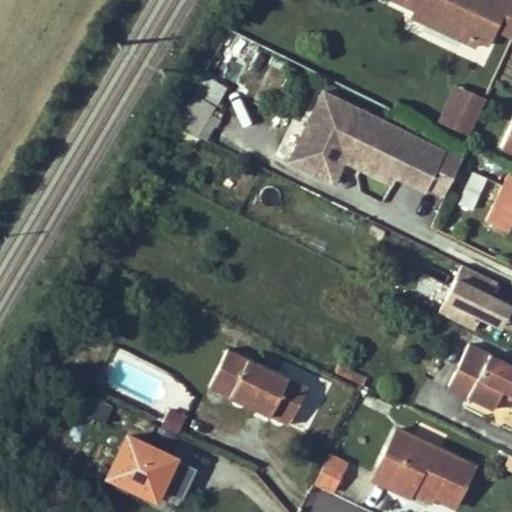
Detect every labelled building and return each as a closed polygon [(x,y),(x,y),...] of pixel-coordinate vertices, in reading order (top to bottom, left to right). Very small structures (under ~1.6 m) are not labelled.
[(396,0),(417,10),(481,40),(489,44),(497,28),(500,23),(510,0),(396,0)] [(511,28),(511,0),(510,0),(500,23),(511,28)] [(481,40),(417,10),(414,16),(478,47),(481,40)] [(179,125),(205,134),(223,82),(197,73),(179,125)] [(443,112),(452,116),(465,89),(456,85),(443,112)] [(484,98),(465,89),(452,116),(443,112),(439,121),(456,129),(458,124),(470,129),(484,98)] [(460,159),(322,91),(287,162),(318,177),(328,156),(326,148),(329,143),(346,151),(341,160),(360,169),(364,160),(385,170),(393,167),(397,170),(395,175),(425,190),(427,186),(444,195),(460,159)] [(511,117),(499,144),(511,150),(511,117)] [(470,129),(458,124),(456,129),(468,135),(470,129)] [(328,156),(318,177),(330,183),(341,160),(346,151),(329,143),(326,148),(328,156)] [(364,160),(360,169),(391,184),(395,175),(397,170),(393,167),(385,170),(364,160)] [(487,177),(474,171),(466,189),(478,195),(487,177)] [(511,176),(508,174),(486,219),(508,230),(511,220),(511,176)] [(511,304),(511,293),(507,291),(503,300),(511,304)] [(511,398),(511,397),(511,364),(469,344),(448,386),(470,397),(494,409),(501,394),(511,398)] [(228,349),(210,387),(261,411),(265,402),(274,407),(270,416),(289,425),(307,386),(228,349)] [(101,420),(110,404),(89,393),(81,409),(101,420)] [(274,407),(265,402),(261,411),(270,416),(274,407)] [(168,405),(159,424),(176,431),(184,413),(168,405)] [(153,499),(176,449),(121,425),(98,475),(153,499)] [(408,497),(413,486),(454,506),(474,465),(441,449),(439,454),(416,443),(418,438),(415,437),(398,428),(373,480),(408,497)] [(441,449),(418,438),(416,443),(439,454),(441,449)] [(312,483),(332,492),(346,458),(325,450),(312,483)] [(172,509),(192,463),(174,456),(154,501),(172,509)]
